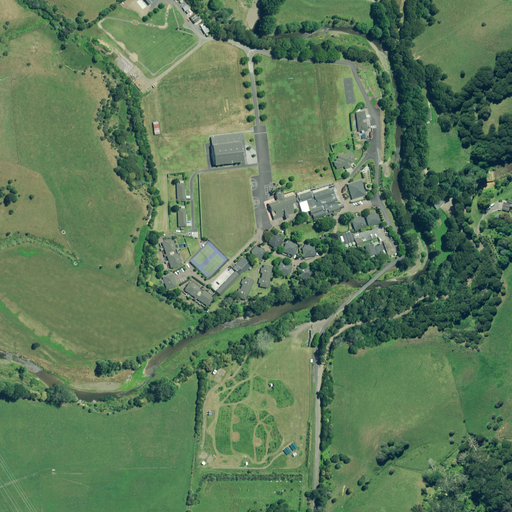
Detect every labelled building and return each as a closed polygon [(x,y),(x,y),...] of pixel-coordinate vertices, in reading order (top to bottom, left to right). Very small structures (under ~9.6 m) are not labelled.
[(197,20),(193,15),(189,18),(193,24),(197,20)] [(135,72),(121,57),(117,61),(131,75),(135,72)] [(353,111),(355,129),(364,128),(362,109),(353,111)] [(205,135),(211,166),(237,162),(236,157),(246,155),(242,129),(205,135)] [(331,159),(335,167),(348,163),(347,162),(350,161),(349,158),(351,158),(348,149),(335,153),(336,156),(333,156),(333,159),(331,159)] [(357,179),(345,183),(349,196),(362,192),(357,179)] [(184,201),(184,183),(176,184),(176,201),(184,201)] [(296,194),(301,210),(306,208),(309,217),(340,207),(332,184),(310,192),(309,190),(296,194)] [(274,199),(264,203),(269,218),(292,210),(289,203),(292,202),(289,194),(281,197),(279,192),(272,194),(274,199)] [(433,204),(437,209),(449,199),(445,194),(433,204)] [(511,201),(507,200),(506,203),(504,202),(502,209),(508,211),(509,209),(511,209),(511,201)] [(185,226),(185,208),(177,209),(177,227),(185,226)] [(351,219),(353,226),(378,218),(375,210),(371,209),(365,211),(363,215),(359,213),(352,215),(351,219)] [(350,235),(348,227),(339,230),(342,238),(350,235)] [(265,242),(274,247),(280,236),(270,232),(265,242)] [(158,240),(167,267),(178,264),(169,236),(158,240)] [(359,239),(358,237),(354,239),(357,247),(363,244),(360,238),(359,239)] [(280,248),(291,252),(295,242),(284,238),(280,248)] [(381,250),(377,241),(371,242),(370,239),(364,241),(367,251),(374,249),(375,252),(381,250)] [(301,254),(313,253),(311,241),(299,243),(301,254)] [(255,242),(246,251),(253,258),(262,250),(255,242)] [(242,254),(230,265),(238,273),(249,263),(242,254)] [(275,267),(285,271),(289,262),(279,258),(275,267)] [(294,264),(296,274),(308,272),(307,262),(294,264)] [(226,264),(208,284),(218,293),(237,273),(226,264)] [(260,264),(257,285),(265,287),(269,266),(260,264)] [(170,272),(159,276),(163,288),(174,284),(170,272)] [(243,275),(235,295),(243,298),(251,278),(243,275)] [(181,289),(204,304),(210,295),(187,279),(181,289)]
